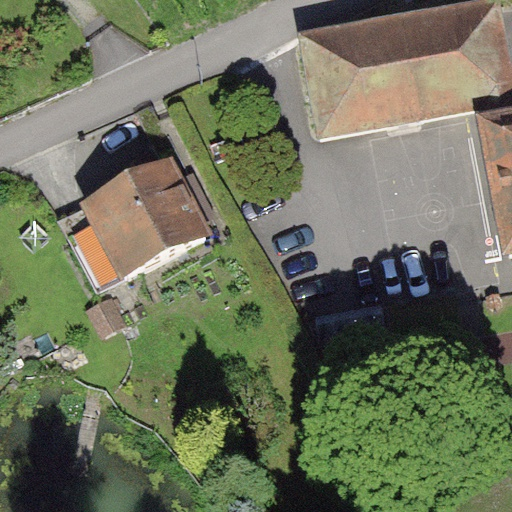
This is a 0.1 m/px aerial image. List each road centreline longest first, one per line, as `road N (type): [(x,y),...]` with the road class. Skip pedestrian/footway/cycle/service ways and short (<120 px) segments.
road 1 (residential): [(328,0),(0,148)]
road 2 (unknown): [(227,45),(296,249)]
